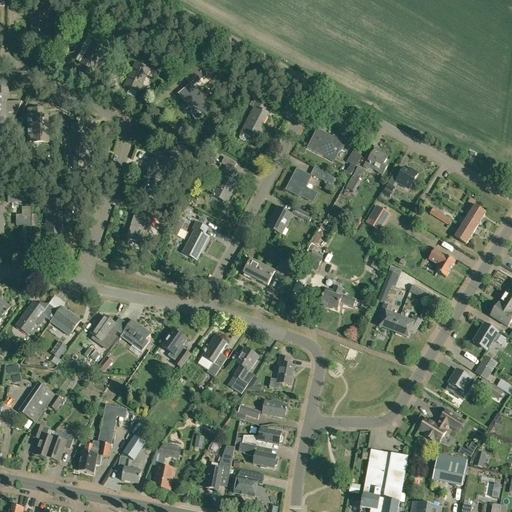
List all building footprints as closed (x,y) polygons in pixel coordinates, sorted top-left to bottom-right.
[(32,41),(46,41),(47,20),(49,20),(49,13),(36,13),(36,19),(32,19),(32,41)] [(104,17),(101,22),(109,27),(113,21),(104,17)] [(119,24),(113,34),(124,41),(130,30),(119,24)] [(132,29),(127,38),(142,46),(147,37),(132,29)] [(80,63),(93,71),(106,48),(93,41),(80,63)] [(124,86),(138,93),(150,70),(136,63),(124,86)] [(191,113),(197,121),(212,109),(193,87),(207,75),(197,64),(183,76),(191,85),(179,94),(194,111),(191,113)] [(0,133),(7,133),(7,124),(11,124),(22,102),(6,102),(6,96),(9,96),(8,88),(0,88),(0,133)] [(248,136),(258,141),(263,132),(260,131),(269,114),(265,111),(267,106),(254,99),(252,105),(255,107),(242,133),(239,138),(240,139),(244,142),(246,141),(248,136)] [(33,142),(33,143),(49,142),(48,116),(43,116),(42,109),(27,109),(28,142),(33,142)] [(74,162),(75,170),(84,170),(83,162),(90,162),(89,136),(84,136),(84,124),(73,124),(73,130),(71,130),(71,137),(74,137),(74,162)] [(343,144),(318,131),(311,144),(326,152),(323,156),(334,161),(343,144)] [(204,153),(214,142),(207,136),(197,147),(204,153)] [(369,166),(383,174),(388,165),(384,163),(388,156),(376,149),(367,163),(366,163),(363,167),(368,169),(369,166)] [(170,151),(170,158),(174,158),(174,167),(182,167),(182,164),(192,165),(193,153),(183,152),(170,151)] [(346,172),(351,175),(362,157),(353,151),(347,162),(351,164),(346,172)] [(150,196),(163,200),(173,170),(167,168),(169,159),(155,155),(148,176),(156,179),(150,196)] [(213,196),(227,202),(239,179),(235,177),(238,170),(234,168),(237,164),(225,157),(222,163),(226,165),(223,171),(225,173),(213,196)] [(351,195),(355,197),(358,192),(356,190),(362,180),(360,179),(361,176),(362,177),(365,170),(358,166),(355,172),(346,188),(353,192),(351,195)] [(311,175),(325,182),(329,176),(315,168),(311,175)] [(398,182),(409,189),(418,173),(410,169),(408,172),(403,169),(398,179),(399,180),(398,182)] [(301,197),(313,203),(318,194),(306,187),(311,177),(297,170),(287,190),(301,197)] [(36,186),(39,179),(33,176),(30,183),(36,186)] [(326,182),(333,185),(336,179),(329,176),(326,182)] [(382,194),(389,198),(395,187),(388,183),(382,194)] [(469,215),(480,222),(486,213),(476,207),(479,203),(471,198),(469,201),(475,205),(469,215)] [(46,214),(47,240),(62,239),(62,214),(57,214),(57,201),(44,201),(44,214),(46,214)] [(380,232),(391,214),(377,206),(366,223),(380,232)] [(31,227),(31,207),(23,207),(23,215),(17,215),(17,226),(23,226),(23,227),(31,227)] [(306,220),(309,222),(312,216),(309,214),(295,207),(291,213),(306,220)] [(268,228),(281,235),(292,215),(278,208),(268,228)] [(429,214),(449,226),(452,220),(433,208),(429,214)] [(127,237),(153,246),(156,237),(148,234),(153,218),(163,221),(165,214),(149,209),(147,215),(136,212),(127,237)] [(462,225),(474,233),(480,222),(469,215),(462,225)] [(183,253),(197,260),(209,236),(205,234),(209,227),(197,221),(193,229),(195,230),(183,253)] [(455,237),(466,244),(474,233),(462,225),(455,237)] [(435,271),(446,277),(455,262),(446,256),(446,255),(436,249),(429,260),(439,265),(435,271)] [(302,263),(317,271),(323,259),(307,252),(302,263)] [(268,286),(275,273),(275,272),(251,260),(244,273),(246,274),(245,276),(249,278),(250,276),(268,286)] [(275,272),(275,273),(287,279),(294,267),(281,260),(275,272)] [(333,268),(330,278),(336,279),(339,269),(333,268)] [(307,272),(299,269),(290,289),(298,292),(307,272)] [(378,300),(386,303),(395,279),(388,276),(378,300)] [(409,291),(423,299),(427,293),(413,285),(409,291)] [(321,304),(338,310),(340,302),(353,307),(356,300),(339,294),(341,288),(334,286),(333,291),(327,289),(326,291),(325,291),(321,304)] [(499,304),(511,312),(511,295),(505,292),(504,293),(505,293),(499,304)] [(52,304),(59,311),(66,304),(60,297),(52,304)] [(0,324),(0,323),(0,321),(11,307),(0,299),(0,324)] [(27,335),(36,324),(40,326),(46,318),(47,318),(55,308),(50,305),(40,303),(39,305),(34,302),(16,327),(27,335)] [(380,326),(394,332),(400,317),(390,313),(392,307),(384,304),(380,314),(384,316),(380,326)] [(490,316),(508,327),(511,320),(511,312),(499,304),(498,304),(490,316)] [(55,308),(47,318),(53,322),(55,319),(73,333),(81,321),(63,308),(60,312),(55,308)] [(115,330),(117,332),(125,321),(120,318),(116,324),(105,316),(91,334),(94,336),(92,340),(100,345),(102,342),(105,338),(108,340),(115,330)] [(394,332),(408,337),(413,326),(417,329),(422,320),(414,316),(411,321),(400,317),(394,332)] [(120,337),(141,353),(148,343),(146,341),(151,334),(133,321),(130,325),(125,321),(117,332),(122,335),(120,337)] [(473,342),(487,350),(493,340),(496,343),(501,335),(498,333),(498,332),(485,324),(473,342)] [(175,363),(181,368),(191,355),(181,348),(187,339),(173,330),(162,346),(171,353),(169,356),(177,361),(175,363)] [(207,373),(214,378),(218,372),(227,358),(220,353),(227,344),(215,336),(201,356),(213,364),(210,368),(207,373)] [(51,353),(58,359),(67,347),(59,341),(51,353)] [(249,372),(259,357),(245,348),(235,362),(241,365),(234,376),(239,379),(232,388),(242,394),(254,375),(249,372)] [(90,357),(97,362),(102,355),(95,350),(90,357)] [(98,368),(104,373),(113,361),(107,356),(98,368)] [(269,388),(281,390),(282,384),(291,385),(295,365),(289,364),(290,358),(280,356),(277,369),(279,370),(277,380),(271,379),(269,388)] [(475,374),(486,381),(497,363),(486,356),(475,374)] [(60,361),(58,359),(55,357),(51,362),(57,366),(60,361)] [(449,382),(466,393),(468,390),(469,391),(473,385),(469,382),(472,378),(457,369),(449,382)] [(481,389),(492,396),(496,388),(483,380),(479,385),(482,387),(481,389)] [(160,385),(166,389),(169,384),(164,381),(160,385)] [(19,411),(36,423),(48,405),(55,395),(38,383),(19,411)] [(251,384),(246,390),(261,393),(262,386),(251,384)] [(204,394),(197,389),(192,397),(199,401),(204,394)] [(48,405),(56,411),(63,400),(55,395),(48,405)] [(262,414),(284,419),(286,411),(287,411),(287,409),(286,409),(287,406),(265,401),(262,414)] [(78,472),(93,475),(95,465),(101,466),(103,456),(109,457),(117,417),(125,419),(127,410),(105,405),(98,443),(93,442),(93,445),(87,444),(85,452),(82,452),(78,472)] [(239,413),(246,416),(258,420),(260,413),(241,407),(239,413)] [(436,440),(440,442),(447,431),(446,431),(448,427),(459,433),(466,422),(446,410),(437,425),(427,419),(420,430),(426,433),(425,436),(435,441),(436,440)] [(231,417),(244,421),(246,416),(239,413),(235,412),(231,417)] [(47,459),(47,457),(54,439),(47,436),(49,429),(38,425),(33,438),(40,440),(34,454),(47,459)] [(240,443),(240,444),(266,449),(267,443),(279,446),(279,444),(282,442),(283,438),(281,436),(281,434),(260,429),(259,437),(244,437),(243,439),(237,438),(236,442),(240,443)] [(47,457),(59,462),(65,447),(70,449),(74,437),(63,434),(61,440),(54,437),(54,439),(47,457)] [(122,453),(134,461),(146,443),(135,435),(122,453)] [(195,447),(202,449),(204,438),(197,436),(195,447)] [(472,443),(465,455),(470,458),(477,446),(472,443)] [(158,454),(179,459),(181,448),(163,444),(159,450),(158,454)] [(253,465),(274,469),(275,467),(277,465),(278,461),(276,459),(277,457),(265,454),(266,449),(240,444),(238,452),(249,456),(255,457),(253,465)] [(220,480),(228,481),(234,449),(226,447),(218,470),(210,468),(209,475),(206,474),(205,481),(207,481),(206,489),(208,489),(207,492),(216,493),(216,491),(218,491),(220,480)] [(474,466),(482,468),(486,454),(478,452),(474,466)] [(432,480),(462,487),(466,467),(467,461),(438,454),(432,480)] [(378,511),(397,511),(407,458),(393,456),(391,465),(388,464),(378,511)] [(121,481),(138,484),(141,472),(130,469),(132,462),(126,460),(127,458),(120,457),(118,467),(124,468),(121,481)] [(359,511),(378,511),(388,464),(369,461),(359,511)] [(153,487),(170,490),(174,469),(157,466),(153,487)] [(234,494),(254,498),(257,485),(263,486),(265,476),(250,473),(249,477),(238,475),(234,494)] [(500,505),(499,511),(506,511),(508,507),(507,507),(509,497),(502,496),(500,505)] [(440,511),(441,508),(413,503),(411,511),(440,511)]
